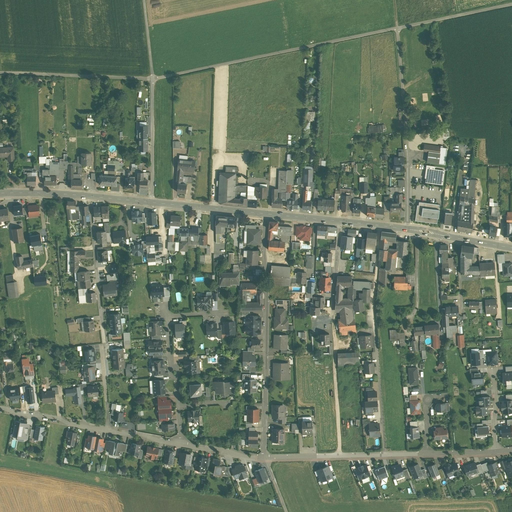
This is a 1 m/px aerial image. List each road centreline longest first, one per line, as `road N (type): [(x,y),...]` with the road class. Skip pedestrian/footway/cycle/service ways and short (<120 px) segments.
road 1 (track): [(0,73),(152,79),(511,4)]
road 2 (residential): [(264,457),(265,214)]
road 3 (residential): [(108,431),(91,196)]
road 4 (residential): [(397,28),(406,229)]
road 5 (residential): [(426,453),(264,457)]
road 6 (secondary): [(406,229),(265,214)]
road 7 (residential): [(152,202),(152,79)]
